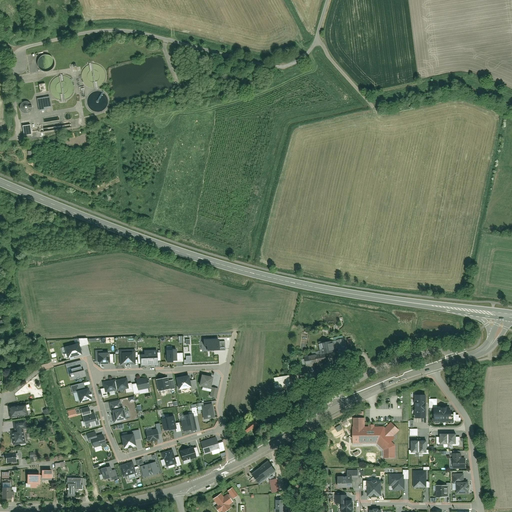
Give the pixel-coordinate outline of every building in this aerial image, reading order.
[(36,85),(37,94),(46,92),(45,84),(36,85)] [(37,99),(39,112),(50,110),(48,97),(37,99)] [(26,102),(22,104),(20,106),(19,109),(21,113),(24,115),(29,114),(31,112),(32,107),(29,104),(26,102)] [(218,338),(203,339),(204,346),(207,346),(207,350),(219,350),(218,338)] [(343,338),(319,343),(321,354),(346,349),(343,338)] [(81,355),(79,345),(65,348),(67,358),(81,355)] [(167,348),(167,361),(177,361),(176,347),(167,348)] [(140,353),(141,364),(158,363),(157,348),(144,349),(144,353),(140,353)] [(134,349),(119,350),(120,364),(135,364),(134,349)] [(99,362),(110,362),(110,350),(103,351),(103,350),(95,350),(95,361),(99,361),(99,362)] [(304,359),(306,368),(327,364),(325,355),(304,359)] [(80,362),(67,365),(71,380),(84,377),(80,362)] [(274,376),(276,389),(290,387),(289,374),(274,376)] [(212,377),(201,375),(199,386),(210,388),(212,377)] [(188,376),(177,379),(179,390),(191,388),(188,376)] [(129,389),(127,380),(115,382),(117,390),(117,392),(129,389)] [(148,380),(137,382),(138,391),(150,388),(148,380)] [(166,380),(156,382),(158,392),(169,390),(166,380)] [(106,393),(117,390),(115,382),(115,381),(103,384),(106,393)] [(83,384),(71,387),(73,395),(78,393),(85,392),(83,384)] [(217,390),(210,388),(208,396),(216,398),(217,390)] [(85,392),(78,393),(80,404),(91,401),(89,391),(85,392)] [(426,396),(416,396),(416,419),(426,419),(426,396)] [(120,401),(109,404),(110,410),(112,409),(115,423),(126,421),(123,407),(122,407),(120,401)] [(28,405),(8,408),(10,419),(30,416),(28,405)] [(212,406),(202,407),(204,420),(214,418),(212,406)] [(453,409),(435,409),(435,422),(453,422),(453,409)] [(98,426),(95,414),(90,415),(83,416),(86,429),(98,426)] [(173,416),(163,417),(165,430),(175,428),(173,416)] [(192,416),(180,418),(183,433),(195,430),(192,416)] [(352,427),(353,447),(376,447),(382,452),(382,459),(396,459),(396,447),(393,442),(395,439),(394,438),(399,431),(391,423),(386,428),(375,428),(375,425),(368,426),(368,427),(365,427),(365,419),(353,419),(353,427),(352,427)] [(27,420),(13,423),(14,431),(11,431),(13,447),(26,444),(23,430),(29,429),(27,420)] [(254,420),(243,429),(247,435),(258,426),(254,420)] [(145,432),(147,443),(159,440),(156,429),(145,432)] [(133,435),(134,441),(140,439),(139,431),(132,432),(133,435)] [(133,435),(121,438),(124,450),(136,448),(134,441),(133,435)] [(448,435),(439,435),(440,446),(448,446),(448,435)] [(448,435),(448,446),(457,446),(456,435),(448,435)] [(106,444),(103,436),(96,438),(91,439),(93,448),(106,444)] [(216,437),(201,442),(205,455),(220,450),(216,437)] [(179,451),(182,462),(196,458),(193,447),(179,451)] [(166,468),(175,465),(170,450),(160,454),(163,460),(166,468)] [(22,453),(16,453),(5,455),(6,464),(17,463),(17,460),(22,459),(22,453)] [(462,454),(453,454),(454,470),(465,470),(465,460),(462,460),(462,454)] [(268,461),(250,474),(259,486),(277,473),(268,461)] [(120,466),(123,477),(135,474),(132,462),(120,466)] [(140,467),(144,478),(159,474),(155,463),(140,467)] [(101,469),(104,480),(111,478),(112,481),(117,480),(115,471),(112,472),(111,467),(101,469)] [(426,472),(414,472),(414,487),(426,487),(426,472)] [(30,485),(38,485),(38,474),(30,474),(30,485)] [(402,475),(390,476),(390,487),(393,487),(393,490),(405,490),(405,481),(403,481),(402,475)] [(457,495),(469,494),(468,483),(465,483),(464,475),(453,475),(454,484),(457,484),(457,495)] [(370,484),(367,484),(367,497),(381,497),(380,477),(370,477),(370,484)] [(347,478),(338,478),(338,488),(353,487),(353,478),(347,478)] [(81,480),(67,479),(67,498),(74,499),(74,491),(82,491),(83,485),(81,485),(81,480)] [(277,480),(270,481),(272,490),(274,490),(275,494),(279,493),(277,480)] [(447,485),(436,485),(436,498),(443,498),(443,497),(447,497),(447,494),(447,485)] [(1,488),(1,499),(11,499),(11,488),(1,488)] [(233,488),(227,492),(233,500),(239,495),(233,488)] [(221,493),(213,499),(218,506),(215,509),(217,511),(226,511),(232,508),(229,506),(233,503),(227,495),(224,498),(221,493)] [(341,511),(353,511),(353,501),(347,501),(347,496),(336,496),(336,504),(341,504),(341,511)]
